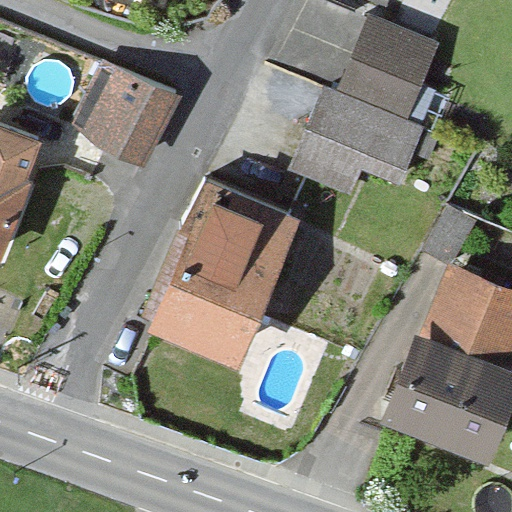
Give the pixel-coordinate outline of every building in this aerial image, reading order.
[(368,13),(338,90),(405,116),(435,39),(368,13)] [(141,157),(173,94),(102,58),(70,121),(141,157)] [(401,178),(422,123),(405,116),(338,90),(323,85),(292,165),(349,187),(359,161),(401,178)] [(0,244),(39,131),(0,117),(0,244)] [(150,317),(233,353),(295,211),(204,172),(188,208),(196,212),(150,317)] [(511,386),(511,363),(511,360),(511,284),(450,260),(424,328),(415,324),(382,411),(487,451),(511,386)]
